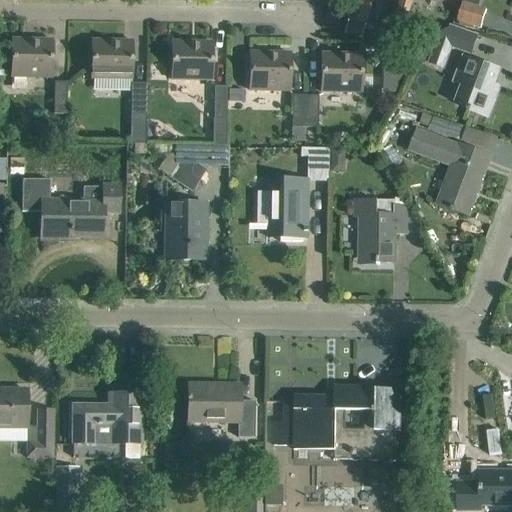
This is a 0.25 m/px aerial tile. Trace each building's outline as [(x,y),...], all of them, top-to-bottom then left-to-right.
[(355,0),(349,20),(366,25),(373,0),(355,0)] [(402,0),(399,10),(409,13),(412,0),(402,0)] [(486,11),(458,3),(453,20),(481,28),(486,11)] [(339,27),(339,15),(325,14),(325,26),(339,27)] [(366,25),(349,20),(344,35),(363,35),(366,25)] [(401,22),(397,35),(411,35),(414,26),(401,22)] [(448,57),(451,48),(471,54),(477,37),(452,28),(443,55),(448,57)] [(13,40),(12,60),(12,78),(51,79),(52,41),(13,40)] [(93,41),(92,61),(92,80),(131,80),(132,42),(93,41)] [(211,81),(212,63),(212,43),(172,42),(172,81),(211,81)] [(250,53),(250,73),(250,91),(289,92),(290,54),(250,53)] [(322,54),(322,74),(321,93),(361,93),(362,55),(322,54)] [(502,70),(465,57),(455,82),(463,85),(457,102),(470,106),(468,111),(490,119),(502,87),(497,85),(502,70)] [(67,115),(67,83),(55,83),(54,115),(67,115)] [(146,146),(147,116),(147,84),(131,84),(131,116),(135,116),(134,145),(146,146)] [(227,147),(227,88),(215,87),(214,119),(213,147),(227,147)] [(318,129),(319,97),(293,96),(292,128),(318,129)] [(429,128),(432,118),(422,114),(418,125),(429,128)] [(460,141),(465,128),(433,117),(432,118),(429,128),(428,130),(460,141)] [(292,129),(292,142),(305,143),(305,129),(292,129)] [(491,157),(472,150),(459,145),(459,146),(418,131),(410,151),(451,167),(437,205),(469,216),(491,157)] [(329,149),(301,148),(301,157),(308,157),(307,180),(329,180),(329,149)] [(332,150),(331,170),(339,171),(344,165),(345,151),(332,150)] [(209,172),(185,156),(172,176),(195,192),(209,172)] [(11,159),(11,175),(23,175),(24,159),(11,159)] [(269,194),(257,193),(257,226),(269,226),(268,239),(280,239),(280,243),(303,243),(303,239),(307,239),(307,181),(269,181),(269,194)] [(23,182),(23,192),(23,212),(42,213),(42,239),(72,239),(72,236),(103,236),(103,212),(118,212),(118,189),(84,189),(84,202),(82,202),(82,204),(48,204),(49,182),(23,182)] [(395,204),(353,203),(353,216),(361,216),(360,260),(377,260),(377,265),(379,265),(379,264),(392,264),(393,235),(407,235),(407,208),(395,208),(395,204)] [(166,204),(166,213),(166,233),(176,233),(176,261),(206,262),(206,205),(166,204)] [(189,401),(189,423),(239,424),(238,439),(255,439),(255,402),(240,402),(240,386),(217,386),(218,388),(189,388),(189,397),(187,397),(187,401),(189,401)] [(294,397),(294,403),(284,403),(284,423),(274,423),(274,448),(284,448),(294,448),(294,451),(334,451),(338,451),(355,452),(355,461),(395,462),(396,432),(401,432),(401,410),(401,391),(376,390),(376,388),(373,388),(373,393),(357,393),(357,387),(335,387),(334,400),(326,400),(326,397),(294,397)] [(0,396),(0,428),(27,429),(28,392),(5,392),(5,397),(0,396)] [(126,459),(140,459),(141,396),(113,396),(113,408),(74,407),(74,444),(93,445),(94,426),(113,426),(113,445),(126,445),(126,459)] [(54,458),(54,411),(40,411),(40,431),(28,431),(28,458),(54,458)] [(57,468),(57,511),(77,511),(77,468),(57,468)] [(511,505),(511,473),(480,473),(480,484),(458,484),(457,510),(481,510),(481,505),(511,505)] [(283,487),(267,487),(267,507),(283,507),(283,487)] [(262,511),(262,500),(249,500),(248,511),(262,511)]
